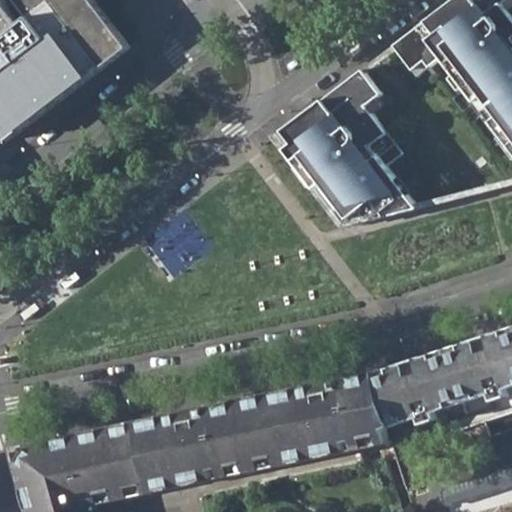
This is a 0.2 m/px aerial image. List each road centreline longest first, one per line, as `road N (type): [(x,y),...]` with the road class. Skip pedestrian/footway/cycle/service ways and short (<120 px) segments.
road 1 (residential): [(0,414),(383,330),(511,289)]
road 2 (residential): [(0,310),(410,0)]
road 3 (residential): [(253,0),(0,194)]
